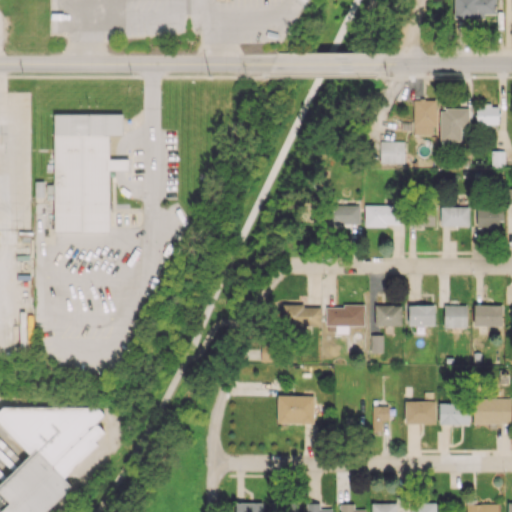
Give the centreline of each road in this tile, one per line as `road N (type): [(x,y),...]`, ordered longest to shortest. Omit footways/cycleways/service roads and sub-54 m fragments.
road 1 (residential): [(511,463),(215,463)]
road 2 (secondary): [(273,63),(0,60)]
road 3 (residential): [(293,265),(243,332),(221,405),(214,511)]
road 4 (residential): [(511,265),(293,265)]
road 5 (secondary): [(511,64),(381,63)]
